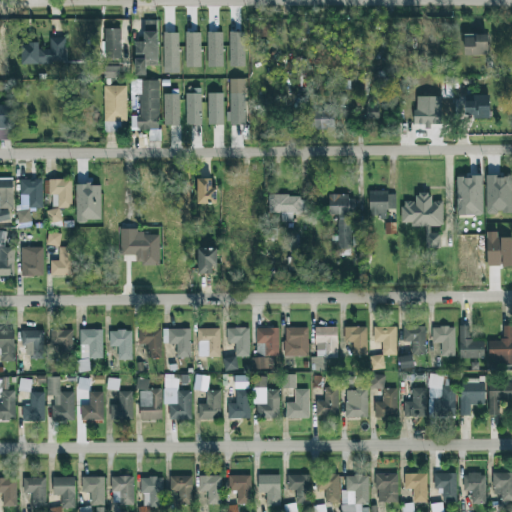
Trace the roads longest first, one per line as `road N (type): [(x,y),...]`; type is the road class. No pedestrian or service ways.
road 1 (residential): [(0,446),(511,440)]
road 2 (residential): [(0,300),(511,295)]
road 3 (residential): [(0,154),(511,149)]
road 4 (residential): [(0,4),(511,4)]
